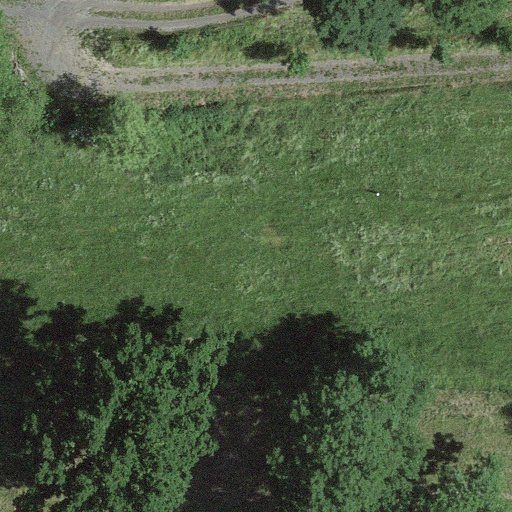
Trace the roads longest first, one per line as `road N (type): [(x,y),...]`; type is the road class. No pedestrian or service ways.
road 1 (track): [(511,50),(139,85),(64,82),(43,58),(40,8)]
road 2 (track): [(0,4),(171,19),(276,0)]
